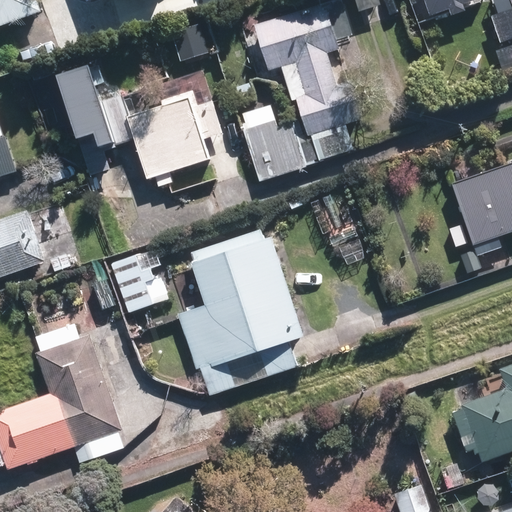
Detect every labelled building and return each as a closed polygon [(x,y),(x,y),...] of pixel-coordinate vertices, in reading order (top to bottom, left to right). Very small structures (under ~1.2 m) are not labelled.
[(36,0),(0,0),(0,22),(40,9),(36,0)] [(392,0),(373,0),(376,8),(394,3),(392,0)] [(336,2),(255,28),(269,70),(296,61),(308,98),(299,101),(309,132),(360,116),(349,83),(333,88),(322,55),(335,51),(333,46),(348,41),(336,2)] [(206,53),(198,27),(174,35),(182,61),(206,53)] [(83,73),(52,83),(72,142),(90,136),(94,149),(107,145),(83,73)] [(189,100),(134,118),(153,174),(207,157),(189,100)] [(272,107),(240,118),(260,179),(305,165),(292,126),(279,130),(272,107)] [(5,137),(0,138),(0,175),(16,170),(5,137)] [(511,164),(458,183),(477,241),(511,229),(511,164)] [(29,213),(0,223),(0,269),(44,254),(29,213)] [(299,334),(269,241),(201,263),(214,304),(185,314),(202,366),(299,334)] [(138,256),(109,267),(127,314),(156,304),(138,256)] [(59,396),(0,416),(0,418),(15,463),(121,427),(91,339),(45,354),(59,396)] [(511,445),(511,369),(508,371),(511,381),(511,388),(468,404),(471,411),(459,415),(471,448),(479,445),(481,452),(485,451),(486,454),(511,445)] [(430,511),(422,486),(399,493),(404,511),(430,511)] [(191,511),(177,499),(166,511),(191,511)]
